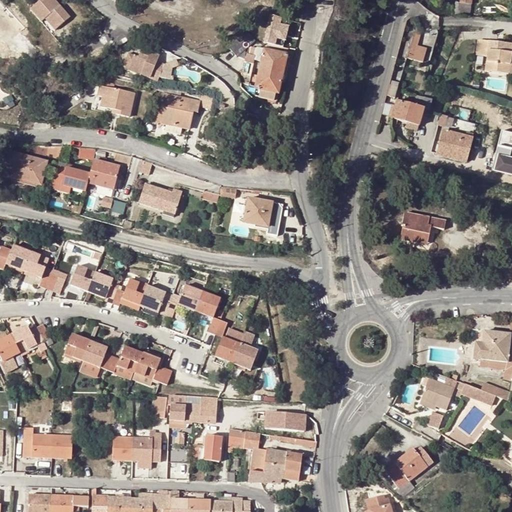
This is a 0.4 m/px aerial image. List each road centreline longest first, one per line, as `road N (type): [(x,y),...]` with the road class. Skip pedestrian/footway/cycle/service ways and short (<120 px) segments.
road 1 (residential): [(320,279),(0,207)]
road 2 (residential): [(300,183),(218,174),(114,141),(0,130)]
road 3 (residential): [(267,511),(247,489),(0,481)]
road 4 (residential): [(0,311),(52,307),(102,315),(180,343),(195,379),(223,388)]
road 5 (tertiary): [(349,240),(357,162),(399,0)]
road 6 (residential): [(289,128),(208,63),(114,18),(94,0)]
road 7 (unclassified): [(289,128),(311,0)]
